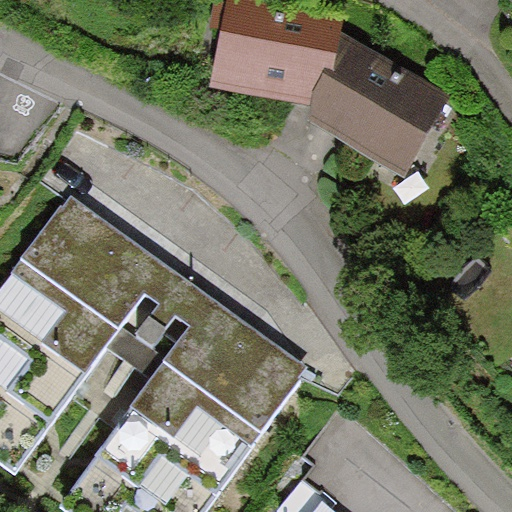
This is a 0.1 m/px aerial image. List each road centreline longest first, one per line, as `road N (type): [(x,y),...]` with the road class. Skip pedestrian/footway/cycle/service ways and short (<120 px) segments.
road 1 (residential): [(511,499),(408,390),(269,194),(214,153),(0,34)]
road 2 (residential): [(406,0),(486,65),(511,105)]
